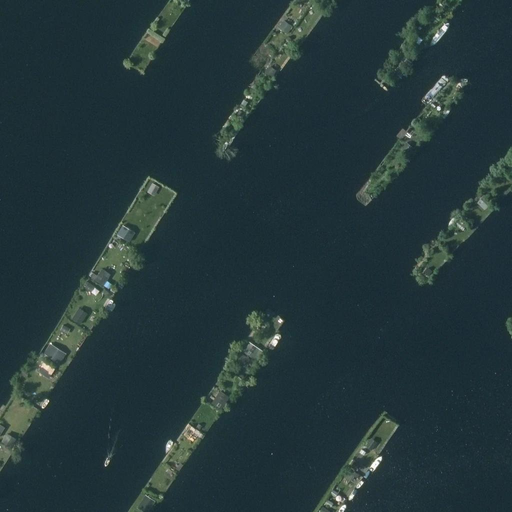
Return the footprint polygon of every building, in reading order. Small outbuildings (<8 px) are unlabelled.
[(315,1),(312,6),(320,11),(323,7),(315,1)] [(284,20),(278,28),(287,34),(293,26),(284,20)] [(408,59),(403,64),(409,69),(414,63),(408,59)] [(269,66),(265,72),(272,77),(277,71),(269,66)] [(244,100),(240,106),(244,109),(248,103),(244,100)] [(405,144),(401,149),(408,155),(412,150),(405,144)] [(151,184),(148,190),(154,193),(158,188),(151,184)] [(484,196),(479,201),(487,209),(492,203),(484,196)] [(460,220),(456,225),(463,231),(467,226),(460,220)] [(122,226),(117,235),(118,235),(117,237),(120,239),(120,237),(129,242),(134,233),(122,226)] [(94,273),(92,277),(94,279),(94,280),(103,285),(108,277),(99,272),(97,275),(94,273)] [(86,285),(84,287),(90,291),(93,286),(88,282),(87,283),(86,282),(84,284),(86,285)] [(76,311),(71,319),(79,325),(85,317),(76,311)] [(63,325),(60,330),(65,333),(68,328),(63,325)] [(244,345),(240,351),(255,362),(262,352),(249,343),(246,347),(244,345)] [(50,348),(46,355),(56,362),(60,355),(50,348)] [(243,354),(239,360),(247,366),(251,360),(243,354)] [(44,362),(37,372),(48,379),(54,369),(44,362)] [(219,391),(210,403),(220,409),(222,410),(227,403),(225,402),(228,397),(219,391)] [(6,433),(1,441),(12,447),(16,439),(6,433)] [(369,441),(366,446),(372,450),(376,445),(369,441)] [(354,459),(349,466),(355,471),(360,463),(354,459)] [(350,468),(344,476),(350,481),(353,476),(357,478),(359,475),(350,468)] [(144,495),(135,508),(141,511),(146,511),(154,501),(151,499),(152,498),(148,495),(147,497),(144,495)]
